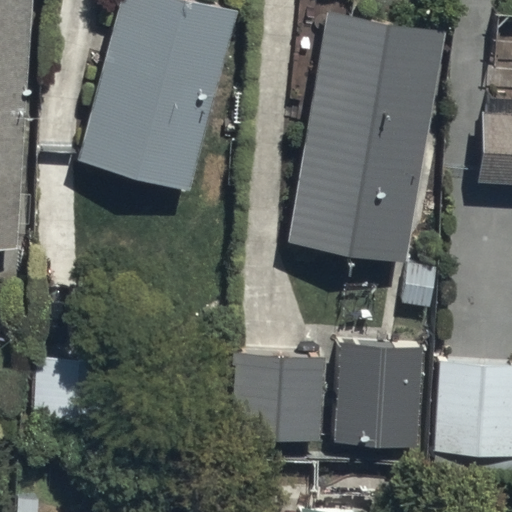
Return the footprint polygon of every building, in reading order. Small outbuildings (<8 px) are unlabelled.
[(15,0),(0,0),(0,228),(3,229),(15,0)] [(106,0),(69,136),(185,168),(231,0),(106,0)] [(369,0),(316,0),(271,222),(393,240),(438,14),(369,0)] [(511,170),(511,97),(467,94),(462,168),(511,170)] [(417,334),(332,331),(328,435),(413,438),(417,334)] [(314,430),(318,344),(215,339),(211,425),(314,430)] [(113,354),(31,350),(27,427),(110,431),(113,354)] [(511,354),(431,351),(427,441),(511,445),(511,354)] [(32,511),(33,492),(12,490),(10,511),(32,511)] [(294,511),(350,511),(351,504),(295,500),(294,511)]
